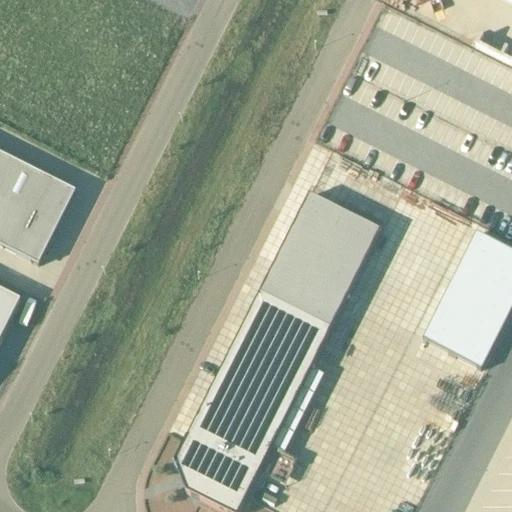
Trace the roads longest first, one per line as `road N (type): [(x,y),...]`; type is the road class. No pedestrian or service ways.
road 1 (unclassified): [(108,511),(364,0)]
road 2 (unclassified): [(220,0),(0,434)]
road 3 (unknown): [(313,100),(511,203)]
road 4 (unknown): [(427,511),(511,331)]
road 5 (unknown): [(511,115),(347,34)]
